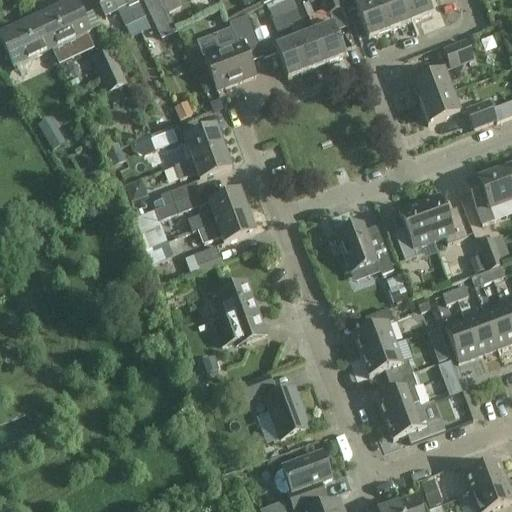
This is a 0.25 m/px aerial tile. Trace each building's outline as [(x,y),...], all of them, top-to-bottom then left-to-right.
[(123,0),(95,0),(105,19),(117,13),(124,29),(135,24),(123,0)] [(123,0),(135,24),(145,20),(135,0),(123,0)] [(142,0),(142,1),(152,24),(160,42),(176,35),(171,25),(168,16),(169,16),(162,0),(142,0)] [(162,0),(169,16),(180,10),(175,0),(162,0)] [(239,0),(244,9),(260,1),(258,0),(239,0)] [(321,0),(321,1),(328,18),(341,13),(336,0),(321,0)] [(401,0),(379,0),(377,1),(389,32),(410,24),(401,0)] [(401,0),(410,24),(415,22),(432,16),(429,9),(427,4),(425,0),(401,0)] [(377,1),(355,9),(368,41),(389,32),(377,1)] [(283,18),(296,12),(292,2),(279,8),(283,18)] [(74,3),(37,20),(51,52),(58,67),(92,51),(86,36),(89,35),(74,3)] [(290,32),(283,18),(279,8),(268,13),(273,23),(271,23),(278,37),(290,32)] [(231,32),(197,45),(216,94),(255,79),(250,66),(263,60),(247,19),(228,26),(231,32)] [(0,36),(0,42),(13,70),(51,52),(37,20),(0,36)] [(346,58),(334,27),(314,34),(314,35),(327,66),(346,58)] [(326,66),(314,35),(294,42),(307,74),(326,66)] [(306,74),(294,42),(274,50),(287,82),(306,74)] [(443,52),(446,61),(450,73),(474,64),(466,43),(443,52)] [(92,63),(108,97),(126,88),(111,54),(92,63)] [(443,76),(412,87),(420,108),(451,96),(443,76)] [(451,96),(420,108),(427,128),(459,116),(451,96)] [(488,104),(465,113),(472,134),(496,125),(488,104)] [(50,122),(40,128),(54,152),(64,146),(50,122)] [(215,131),(184,143),(191,162),(223,152),(215,131)] [(177,145),(173,134),(150,142),(155,154),(177,145)] [(223,152),(191,162),(192,163),(175,170),(180,183),(192,178),(198,181),(199,184),(230,172),(223,152)] [(511,170),(501,175),(511,203),(511,170)] [(463,185),(475,216),(480,229),(495,224),(490,213),(511,204),(511,203),(501,175),(477,184),(475,180),(463,185)] [(160,199),(164,210),(174,207),(196,198),(192,186),(160,199)] [(192,237),(197,235),(197,233),(247,216),(239,195),(208,206),(209,211),(206,212),(207,217),(187,224),(192,237)] [(174,207),(164,210),(154,214),(158,225),(200,209),(196,198),(174,207)] [(439,198),(416,207),(432,246),(444,241),(447,248),(467,240),(456,211),(445,215),(439,198)] [(416,207),(398,214),(404,231),(394,235),(404,264),(416,259),(414,252),(432,246),(416,207)] [(154,214),(135,221),(139,232),(147,252),(165,245),(158,225),(154,214)] [(197,233),(197,235),(202,249),(221,242),(223,247),(254,236),(247,216),(197,233)] [(334,237),(349,277),(377,267),(382,278),(393,274),(384,250),(374,255),(363,226),(334,237)] [(493,242),(488,244),(477,249),(487,275),(489,274),(501,270),(503,269),(493,242)] [(147,252),(152,266),(171,259),(165,245),(147,252)] [(186,262),(190,273),(198,270),(200,275),(222,267),(216,251),(186,262)] [(501,270),(489,274),(493,284),(504,280),(501,270)] [(489,274),(487,275),(477,279),(481,289),(493,284),(489,274)] [(245,285),(216,295),(226,323),(213,328),(221,352),(233,347),(235,351),(265,340),(245,285)] [(465,291),(453,295),(456,305),(468,300),(465,291)] [(453,295),(442,298),(445,309),(456,305),(453,295)] [(511,305),(502,309),(511,335),(511,305)] [(511,335),(502,309),(483,317),(496,353),(511,346),(511,335)] [(353,338),(361,359),(394,346),(387,328),(393,325),(388,312),(364,321),(369,332),(353,338)] [(483,317),(464,324),(477,360),(496,353),(483,317)] [(464,324),(444,331),(458,367),(477,360),(464,324)] [(438,332),(426,336),(430,346),(441,342),(438,332)] [(394,346),(361,359),(369,380),(384,374),(388,385),(412,376),(408,364),(401,367),(394,346)] [(449,364),(437,369),(441,380),(454,376),(449,364)] [(392,396),(377,402),(385,423),(418,411),(410,391),(416,389),(412,376),(388,385),(392,396)] [(240,389),(246,405),(273,395),(268,378),(240,389)] [(292,392),(265,403),(280,444),(308,434),(292,392)] [(418,411),(385,423),(393,444),(407,439),(410,447),(415,445),(429,440),(444,434),(434,405),(418,411)] [(281,473),(282,473),(279,474),(278,475),(277,476),(275,478),(274,479),(274,480),(274,481),(273,482),(273,483),(273,485),(276,493),(277,494),(279,495),(281,497),(283,497),(285,498),(286,498),(290,511),(303,511),(326,503),(322,486),(331,482),(321,458),(281,473)] [(498,464),(463,478),(470,498),(506,484),(498,464)] [(470,498),(457,503),(460,511),(494,511),(511,505),(511,499),(506,484),(470,498)] [(419,511),(415,500),(382,511),(419,511)]
